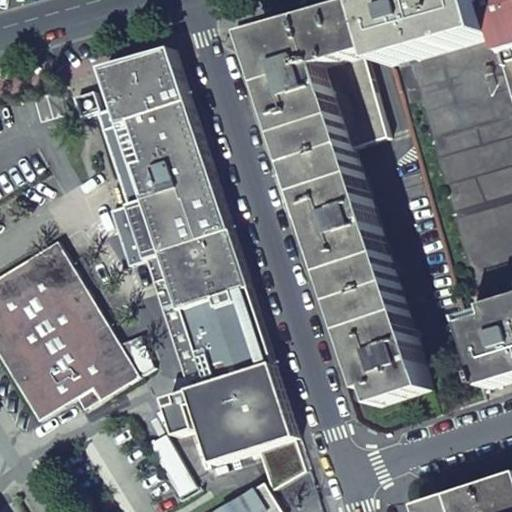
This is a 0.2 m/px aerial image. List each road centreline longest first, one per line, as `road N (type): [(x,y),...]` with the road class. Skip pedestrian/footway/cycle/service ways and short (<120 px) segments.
road 1 (residential): [(346,475),(191,0)]
road 2 (residential): [(346,475),(511,424)]
road 3 (secondary): [(0,37),(126,0)]
